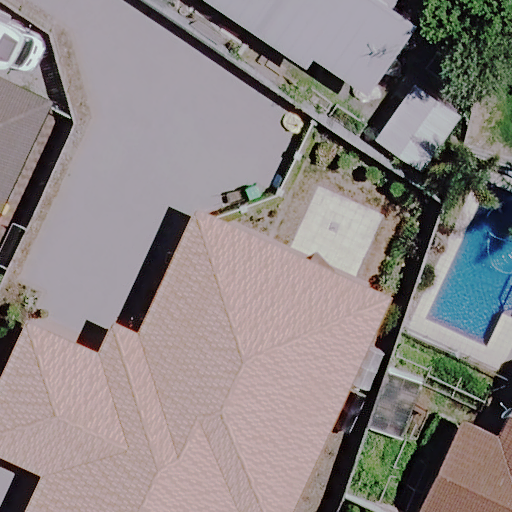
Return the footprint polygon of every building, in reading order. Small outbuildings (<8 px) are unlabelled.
[(201,0),(298,67),(305,57),(369,100),(424,12),(406,0),(201,0)] [(0,195),(44,100),(0,79),(0,195)] [(455,115),(405,82),(367,139),(417,173),(455,115)] [(194,213),(141,334),(113,321),(98,354),(24,322),(0,376),(0,453),(41,471),(22,511),(285,511),(380,295),(194,213)] [(511,511),(511,437),(509,445),(456,421),(414,511),(511,511)]
